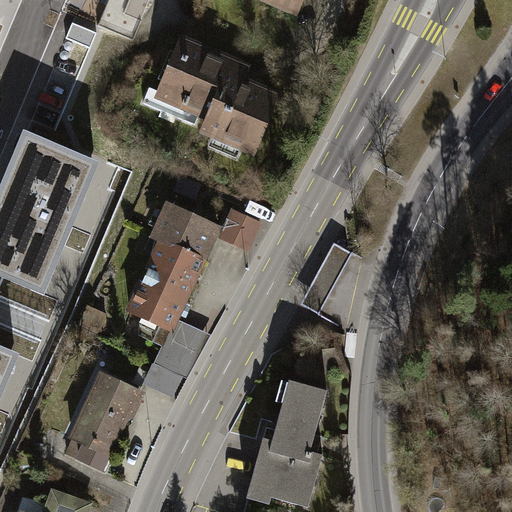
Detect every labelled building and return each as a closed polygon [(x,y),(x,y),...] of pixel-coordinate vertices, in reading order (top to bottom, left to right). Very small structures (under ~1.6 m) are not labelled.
[(268,0),(296,12),(300,0),(268,0)] [(211,118),(205,131),(213,135),(242,147),(253,152),(277,97),(241,81),(246,68),(184,41),(161,93),(160,96),(200,114),(211,118)] [(160,96),(161,93),(150,88),(144,102),(195,124),(200,114),(160,96)] [(242,147),(213,135),(209,146),(238,158),(242,147)] [(87,161),(42,142),(34,162),(19,156),(0,201),(0,274),(34,288),(42,267),(52,271),(89,182),(80,178),(87,161)] [(155,175),(150,184),(164,191),(168,181),(155,175)] [(130,311),(171,330),(219,227),(170,205),(155,238),(163,242),(130,311)] [(221,238),(248,251),(261,223),(234,211),(221,238)] [(356,254),(334,243),(301,305),(339,325),(349,278),(344,276),(356,254)] [(79,329),(73,341),(89,348),(95,336),(79,329)] [(182,378),(153,364),(144,384),(173,397),(182,378)] [(75,439),(68,455),(102,471),(132,405),(134,406),(140,392),(102,375),(73,438),(75,439)] [(310,452),(326,391),(291,382),(274,442),(264,439),(250,490),(308,506),(322,455),(310,452)] [(17,511),(54,511),(55,510),(60,511),(87,511),(90,504),(62,494),(51,496),(49,503),(23,497),(17,511)]
